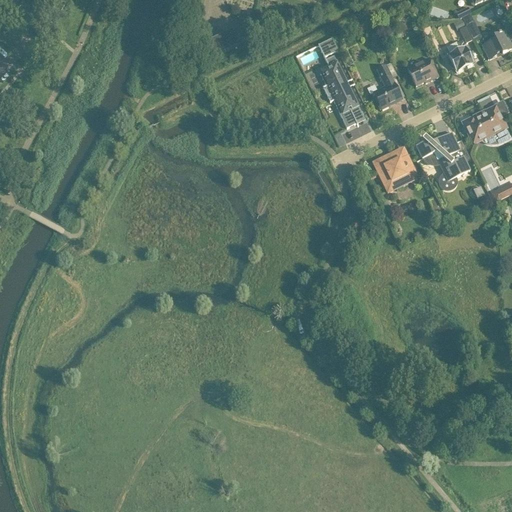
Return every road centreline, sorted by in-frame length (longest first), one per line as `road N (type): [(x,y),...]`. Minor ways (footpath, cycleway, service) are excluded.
road 1 (track): [(71,235),(38,285),(8,385),(11,456),(29,511)]
road 2 (residential): [(340,163),(511,68)]
